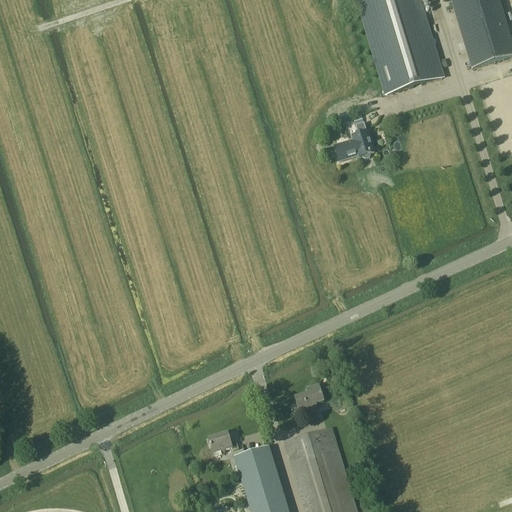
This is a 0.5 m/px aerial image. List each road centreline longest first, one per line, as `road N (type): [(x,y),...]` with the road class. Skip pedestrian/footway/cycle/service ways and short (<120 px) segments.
road 1 (unclassified): [(0,482),(511,242)]
road 2 (unknown): [(393,105),(511,66)]
